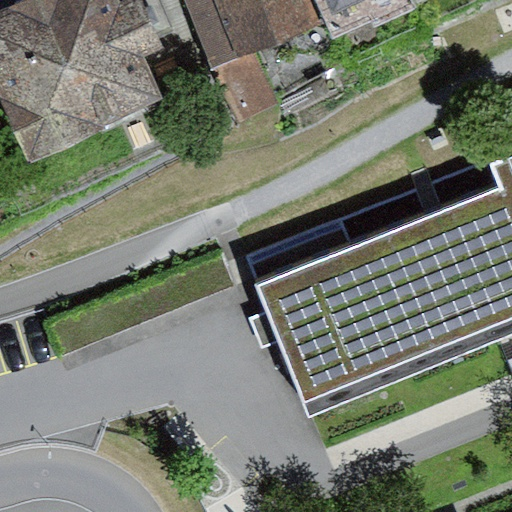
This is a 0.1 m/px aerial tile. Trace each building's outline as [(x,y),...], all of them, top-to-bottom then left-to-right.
[(116,0),(33,0),(0,15),(0,97),(32,166),(166,104),(147,62),(166,53),(142,0),(130,0),(119,5),(116,0)] [(237,65),(213,0),(184,0),(211,74),(237,65)] [(213,0),(237,65),(255,57),(319,30),(307,0),(213,0)] [(317,0),(333,43),(372,24),(376,32),(419,14),(417,9),(413,0),(317,0)] [(413,0),(417,9),(438,0),(450,0),(451,1),(452,0),(413,0)] [(255,57),(237,65),(211,74),(236,126),(280,105),(255,57)] [(248,258),(313,420),(511,340),(511,162),(507,164),(511,176),(511,187),(429,220),(417,191),(248,258)] [(233,286),(221,256),(53,325),(65,355),(233,286)]
